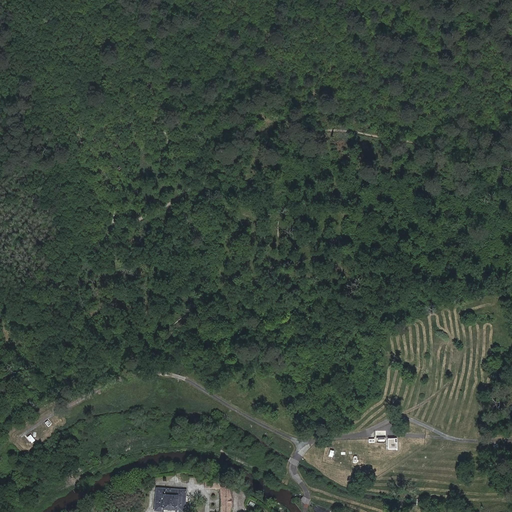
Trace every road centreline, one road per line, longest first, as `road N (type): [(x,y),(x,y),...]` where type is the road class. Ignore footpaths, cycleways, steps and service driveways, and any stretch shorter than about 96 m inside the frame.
road 1 (unknown): [(511,170),(242,112),(172,126)]
road 2 (unknown): [(172,126),(188,180),(183,201),(103,245),(55,287),(0,304)]
road 3 (unknown): [(172,126),(0,171)]
road 4 (track): [(369,432),(511,437)]
